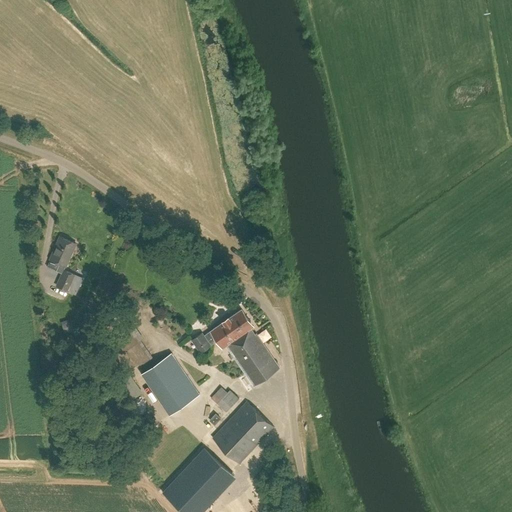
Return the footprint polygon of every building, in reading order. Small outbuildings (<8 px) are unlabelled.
[(60,237),(50,260),(59,264),(56,271),(62,274),(60,279),(57,286),(68,291),(71,284),(75,275),(64,270),(76,244),(60,237)] [(253,386),(266,377),(279,368),(256,334),(255,335),(251,328),(254,327),(242,309),(211,330),(212,331),(215,335),(218,340),(223,349),(227,346),(253,386)] [(208,319),(201,323),(205,329),(212,325),(208,319)] [(267,327),(261,331),(268,341),(273,338),(267,327)] [(215,335),(212,331),(204,336),(202,333),(192,340),(200,353),(211,346),(210,346),(212,344),(218,340),(215,335)] [(141,373),(170,414),(200,394),(171,352),(141,373)] [(228,411),(240,399),(230,389),(219,402),(228,411)] [(239,463),(273,427),(247,402),(213,438),(239,463)] [(215,425),(221,418),(216,414),(210,420),(215,425)] [(193,511),(232,472),(205,446),(162,492),(183,511),(193,511)]
